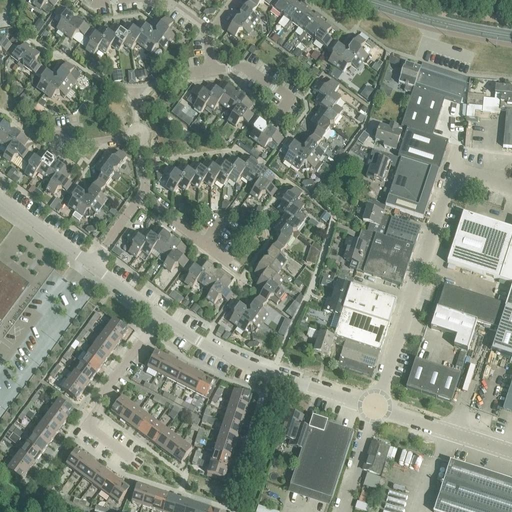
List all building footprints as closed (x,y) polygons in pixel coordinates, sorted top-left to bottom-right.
[(59,2),(56,0),(30,0),(30,1),(29,3),(41,11),(44,6),(48,6),(53,9),(59,2)] [(274,0),(251,0),(249,3),(257,9),(260,4),(264,3),(269,7),(274,0)] [(285,16),(295,4),(289,0),(285,0),(284,2),(279,4),(274,0),(269,7),(281,16),(285,16)] [(253,18),(253,14),(257,9),(249,3),(238,18),(253,29),(259,22),(253,18)] [(291,23),(304,5),(301,3),(299,7),(295,4),(285,16),(284,18),(289,22),(291,23)] [(298,29),(309,14),(305,11),(307,7),(304,5),(291,23),(289,22),(284,30),(287,32),(292,24),(298,29)] [(64,35),(74,23),(73,19),(61,10),(55,18),(60,22),(61,25),(57,30),(64,35)] [(305,34),(319,16),(316,14),(313,17),(309,14),(298,29),(304,33),(305,34)] [(312,39),(314,38),(323,25),(319,22),(322,18),(319,16),(305,34),(304,33),(298,40),(301,42),(307,35),(312,39)] [(253,29),(238,18),(228,33),(235,38),(239,33),(242,33),(248,37),(253,29)] [(169,35),(169,31),(173,26),(165,20),(158,30),(156,33),(157,36),(169,45),(174,38),(169,35)] [(79,45),(90,31),(78,22),(74,23),(64,35),(72,41),(73,40),(79,45)] [(153,37),(152,33),(140,25),(135,31),(139,35),(140,39),(136,44),(144,49),(153,37)] [(327,39),(327,35),(331,30),(323,25),(314,38),(314,41),(327,50),(332,43),(327,39)] [(140,39),(139,35),(135,31),(127,26),(122,33),(126,37),(127,41),(123,46),(131,51),(136,44),(140,39)] [(127,41),(126,37),(122,33),(115,28),(110,35),(109,35),(114,39),(115,43),(111,48),(118,53),(123,46),(127,41)] [(115,43),(114,39),(109,35),(110,35),(102,30),(97,36),(97,37),(102,41),(102,44),(98,50),(99,50),(106,55),(111,48),(115,43)] [(102,44),(102,41),(97,37),(97,36),(90,31),(79,45),(87,50),(86,51),(93,57),(99,50),(98,50),(102,44)] [(48,42),(52,37),(45,32),(42,38),(48,42)] [(13,38),(8,45),(13,48),(22,35),(18,33),(14,39),(13,38)] [(276,44),(279,39),(280,38),(275,35),(271,41),(276,44)] [(163,53),(169,45),(157,36),(153,37),(144,49),(147,52),(151,55),(154,50),(159,50),(163,53)] [(7,55),(13,48),(8,45),(0,39),(0,38),(0,51),(2,51),(7,55)] [(284,43),(279,39),(276,44),(281,48),(284,43)] [(362,53),(361,49),(365,45),(357,39),(348,51),(348,55),(361,65),(367,57),(362,53)] [(288,53),(293,47),(288,43),(283,49),(288,53)] [(345,56),(344,51),(332,43),(327,50),(332,54),(332,58),(328,63),(336,68),(345,56)] [(20,69),(32,51),(25,46),(21,51),(17,51),(13,48),(7,55),(19,64),(17,67),(20,69)] [(253,55),(257,49),(253,46),(248,52),(253,55)] [(298,59),(302,53),(297,49),(292,55),(298,59)] [(36,65),(36,62),(40,57),(32,51),(20,69),(23,71),(25,68),(36,77),(41,69),(36,65)] [(356,72),(361,65),(348,55),(345,56),(336,68),(343,74),(347,69),(351,68),(356,72)] [(398,67),(400,61),(392,58),(390,64),(398,67)] [(371,69),(377,73),(381,68),(380,67),(382,64),(379,62),(377,65),(375,64),(371,69)] [(414,90),(420,69),(405,64),(398,85),(413,90),(414,90)] [(71,79),(70,76),(74,71),(66,65),(59,75),(57,78),(58,82),(70,91),(76,83),(71,79)] [(54,82),(53,78),(41,69),(36,77),(40,80),(41,85),(38,89),(45,94),(54,82)] [(432,138),(444,99),(460,105),(467,83),(420,69),(414,90),(413,90),(401,129),(407,130),(432,138)] [(65,98),(70,91),(58,82),(54,82),(45,94),(52,100),(56,95),(60,94),(65,98)] [(333,95),(339,88),(331,82),(328,87),(324,88),(319,84),(313,92),(321,97),(326,101),(330,100),(333,95)] [(235,93),(223,84),(218,91),(217,92),(222,95),(223,99),(219,104),(220,104),(227,110),(236,97),(235,93)] [(223,99),(222,95),(217,92),(218,91),(210,86),(205,93),(210,97),(210,101),(207,106),(214,112),(220,104),(219,104),(223,99)] [(18,98),(24,91),(19,87),(13,94),(14,96),(18,98)] [(210,101),(210,97),(205,93),(198,87),(192,95),(197,99),(198,103),(194,108),(202,113),(207,106),(210,101)] [(511,89),(495,88),(495,97),(500,98),(499,112),(506,112),(502,149),(511,149),(511,89)] [(360,97),(366,101),(371,95),(365,91),(360,97)] [(335,108),(341,101),(333,95),(330,100),(326,101),(321,97),(315,104),(322,110),(327,114),(331,113),(335,108)] [(246,113),(252,106),(240,97),(236,97),(227,110),(234,115),(238,110),(241,109),(246,113)] [(499,112),(500,98),(495,97),(494,108),(487,108),(483,108),(482,113),(499,115),(499,112)] [(45,110),(43,109),(47,104),(41,100),(33,110),(41,115),(45,110)] [(176,108),(181,112),(186,106),(181,102),(176,108)] [(333,126),(343,114),(335,108),(331,113),(327,114),(322,110),(317,117),(330,127),(333,126)] [(248,126),(254,118),(246,113),(241,109),(238,110),(234,115),(228,122),(236,128),(239,123),(243,122),(248,126)] [(330,130),(330,127),(317,117),(311,124),(317,128),(317,132),(313,137),(321,143),(330,130)] [(267,132),(266,127),(254,118),(248,126),(253,129),(254,134),(250,138),(258,144),(267,132)] [(11,133),(11,130),(0,121),(0,144),(2,146),(11,133)] [(439,172),(448,143),(432,138),(407,130),(407,132),(391,126),(389,131),(380,128),(375,143),(385,146),(384,149),(400,154),(398,160),(401,160),(439,172)] [(275,150),(283,140),(270,131),(267,132),(258,144),(265,149),(267,147),(272,151),(275,150)] [(27,142),(15,132),(11,133),(2,146),(9,151),(12,146),(17,146),(22,149),(27,142)] [(221,148),(225,142),(217,137),(213,142),(221,148)] [(318,151),(318,147),(321,143),(313,137),(304,149),(305,153),(317,162),(323,154),(318,151)] [(301,154),(301,150),(289,140),(283,148),(288,152),(288,155),(284,160),(292,166),(301,154)] [(24,162),(30,154),(22,149),(17,146),(12,146),(9,151),(4,158),(11,164),(15,159),(19,158),(24,162)] [(253,150),(250,155),(256,160),(258,158),(260,156),(253,150)] [(54,166),(54,161),(41,152),(37,159),(36,160),(41,163),(42,167),(38,172),(45,178),(54,166)] [(388,173),(390,166),(398,169),(401,160),(398,160),(372,152),(371,158),(373,158),(366,179),(374,181),(374,182),(376,183),(377,180),(382,181),(385,173),(388,173)] [(310,171),(317,162),(305,153),(303,154),(306,172),(310,171)] [(42,167),(41,163),(36,160),(37,159),(30,154),(24,162),(28,165),(29,170),(25,174),(33,180),(38,172),(42,167)] [(117,172),(126,159),(119,154),(115,158),(111,159),(106,156),(101,163),(113,172),(117,172)] [(306,172),(303,154),(301,154),(292,166),(302,173),(303,172),(306,172)] [(258,170),(257,167),(245,157),(240,164),(244,168),(245,172),(241,177),(242,177),(249,183),(258,170)] [(245,172),(244,168),(240,164),(232,159),(227,166),(232,170),(233,174),(229,179),(236,184),(242,177),(241,177),(245,172)] [(424,218),(439,172),(401,160),(398,169),(386,206),(424,218)] [(233,174),(232,170),(227,166),(220,161),(214,168),(219,172),(220,176),(216,181),(224,186),(229,179),(233,174)] [(220,176),(219,172),(214,168),(207,162),(202,170),(207,174),(207,178),(204,182),(204,183),(211,188),(216,181),(220,176)] [(121,178),(113,172),(101,163),(95,170),(101,174),(101,178),(97,183),(105,188),(111,179),(115,182),(118,182),(121,178)] [(277,173),(280,168),(274,163),(271,168),(277,173)] [(59,165),(54,166),(45,178),(53,183),(56,178),(60,177),(65,181),(66,181),(71,174),(59,165)] [(207,178),(207,174),(202,170),(194,165),(189,172),(194,175),(195,180),(191,184),(191,185),(199,190),(204,183),(204,182),(207,178)] [(189,172),(182,166),(177,173),(182,177),(182,181),(178,186),(179,187),(186,192),(191,185),(191,184),(195,180),(194,175),(189,172)] [(6,177),(10,180),(13,176),(17,171),(13,168),(6,177)] [(182,181),(182,177),(177,173),(169,168),(164,176),(169,179),(170,183),(166,188),(174,194),(179,187),(178,186),(182,181)] [(269,187),(269,186),(274,179),(262,170),(258,170),(249,183),(256,188),(260,183),(264,183),(269,187)] [(19,180),(13,176),(10,180),(16,184),(19,180)] [(68,194),(73,186),(66,181),(65,181),(60,177),(56,178),(53,183),(47,190),(55,196),(58,191),(62,190),(68,194)] [(102,196),(101,193),(105,188),(97,183),(92,190),(88,195),(89,199),(101,208),(107,200),(102,196)] [(271,199),(276,191),(269,186),(269,187),(264,183),(260,183),(256,188),(250,195),(258,200),(262,195),(266,195),(271,199)] [(85,199),(84,195),(73,186),(68,194),(72,197),(73,201),(69,206),(76,212),(85,199)] [(28,193),(32,196),(36,190),(32,187),(28,193)] [(296,203),(302,196),(294,190),(291,195),(287,196),(282,192),(276,200),(284,205),(289,208),(293,208),(296,203)] [(55,210),(59,205),(61,202),(56,199),(49,209),(54,212),(55,210)] [(90,218),(87,199),(85,199),(76,212),(77,212),(73,217),(80,222),(84,217),(86,219),(87,218),(90,218)] [(94,218),(101,208),(89,199),(87,199),(90,218),(93,217),(94,218)] [(298,216),(304,209),(296,203),(293,208),(289,208),(284,205),(279,212),(285,217),(286,217),(290,221),(295,220),(298,216)] [(364,210),(362,217),(363,218),(364,219),(363,223),(370,225),(367,233),(370,234),(376,236),(414,248),(416,241),(418,235),(420,229),(383,217),(386,208),(372,204),(370,210),(367,209),(367,210),(365,209),(364,210)] [(118,214),(112,209),(109,213),(115,218),(118,214)] [(231,217),(235,212),(230,209),(226,213),(231,217)] [(499,281),(511,242),(511,230),(463,215),(447,264),(499,281)] [(297,233),(305,221),(298,216),(295,220),(290,221),(286,217),(285,217),(280,225),(297,237),(299,235),(297,233)] [(311,221),(309,224),(316,229),(318,226),(311,221)] [(284,250),(294,237),(296,239),(297,237),(280,225),(275,232),(280,236),(280,240),(276,245),(284,250)] [(171,242),(170,238),(158,229),(153,237),(158,241),(158,244),(154,250),(155,250),(162,255),(171,242)] [(158,241),(153,237),(145,231),(140,238),(145,242),(146,246),(142,251),(142,252),(149,257),(155,250),(154,250),(158,244),(158,241)] [(347,250),(344,261),(351,263),(352,261),(359,264),(360,261),(363,262),(364,258),(361,257),(366,241),(368,242),(370,234),(367,233),(361,232),(358,244),(348,241),(345,249),(347,250)] [(146,246),(145,242),(140,238),(133,233),(127,240),(132,244),(133,248),(129,253),(137,259),(142,252),(142,251),(146,246)] [(351,263),(349,269),(356,272),(402,286),(408,267),(405,266),(410,247),(414,249),(414,248),(376,236),(370,234),(368,242),(366,241),(361,257),(364,258),(363,262),(360,261),(359,264),(352,261),(351,263)] [(182,258),(187,251),(175,242),(171,242),(162,255),(158,260),(165,265),(169,260),(173,255),(176,254),(181,259),(182,258)] [(511,242),(499,281),(511,285),(511,242)] [(314,243),(311,247),(320,254),(322,249),(314,243)] [(281,259),(281,255),(284,250),(276,245),(267,257),(268,261),(281,270),(286,263),(281,259)] [(317,263),(320,254),(311,247),(310,246),(309,247),(310,249),(306,263),(316,267),(317,263)] [(183,271),(189,263),(182,258),(181,259),(176,254),(173,255),(169,260),(165,265),(163,267),(171,273),(174,267),(178,267),(183,271)] [(281,270),(268,261),(264,261),(255,273),(262,279),(266,274),(270,273),(275,277),(281,270)] [(214,275),(213,271),(201,262),(196,269),(201,273),(201,276),(197,282),(198,282),(205,287),(214,275)] [(0,326),(5,319),(4,319),(3,318),(14,303),(15,304),(28,285),(18,278),(0,263),(0,326)] [(201,276),(201,273),(196,269),(189,263),(183,271),(188,274),(189,278),(185,283),(193,289),(198,282),(197,282),(201,276)] [(277,289),(282,282),(275,277),(270,273),(266,274),(262,279),(257,286),(264,292),(268,286),(272,286),(277,290),(277,289)] [(225,291),(225,290),(230,283),(218,274),(214,275),(205,287),(212,293),(216,288),(220,287),(225,291)] [(330,281),(336,283),(338,276),(332,274),(330,281)] [(323,279),(321,287),(336,292),(339,284),(323,279)] [(293,284),(300,288),(302,285),(296,280),(293,284)] [(343,311),(350,288),(339,284),(336,292),(336,294),(335,293),(331,305),(326,303),(324,312),(341,317),(343,311)] [(279,302),(284,295),(277,289),(277,290),(272,286),(268,286),(264,292),(262,295),(259,298),(266,304),(270,299),(273,299),(279,302)] [(498,329),(506,306),(445,286),(437,309),(498,329)] [(227,303),(233,296),(225,290),(225,291),(220,287),(216,288),(212,293),(207,299),(214,305),(218,300),(222,300),(227,303)] [(350,288),(343,311),(389,326),(396,303),(350,288)] [(263,313),(263,309),(266,304),(259,298),(252,307),(250,310),(250,314),(263,324),(268,317),(263,313)] [(247,315),(246,311),(243,308),(234,302),(228,309),(234,313),(234,317),(230,322),(237,327),(247,315)] [(196,315),(201,307),(196,304),(194,308),(193,307),(190,311),(196,315)] [(294,304),(285,315),(292,320),(299,308),(294,304)] [(498,329),(491,351),(511,358),(511,311),(505,309),(498,329)] [(436,310),(430,329),(457,338),(454,348),(467,352),(477,324),(436,310)] [(380,353),(389,326),(343,311),(341,317),(334,339),(343,342),(380,353)] [(255,334),(263,324),(250,314),(248,315),(251,333),(254,333),(255,334)] [(251,333),(248,315),(247,315),(237,327),(248,335),(249,334),(251,333)] [(128,332),(113,321),(107,330),(122,341),(128,332)] [(284,322),(278,335),(284,338),(290,325),(284,322)] [(87,334),(90,331),(86,328),(79,336),(83,339),(85,341),(88,335),(87,334)] [(122,341),(107,330),(101,338),(115,349),(122,341)] [(341,348),(343,342),(334,339),(309,331),(307,336),(308,339),(317,342),(313,353),(328,358),(332,345),(341,348)] [(79,344),(83,339),(79,336),(73,345),(77,348),(80,345),(79,344)] [(115,349),(101,338),(94,347),(109,358),(115,349)] [(372,378),(380,353),(343,342),(341,348),(344,348),(340,359),(337,367),(372,378)] [(75,352),(77,348),(73,345),(67,353),(71,356),(74,351),(75,352)] [(109,358),(94,347),(88,356),(102,367),(109,358)] [(67,362),(71,356),(67,353),(63,359),(67,362)] [(157,374),(165,358),(156,353),(147,369),(157,374)] [(460,354),(456,369),(461,371),(466,356),(460,354)] [(102,367),(88,356),(81,364),(96,375),(102,367)] [(76,358),(70,368),(76,371),(82,362),(76,358)] [(167,379),(175,363),(165,358),(157,374),(167,379)] [(451,403),(460,375),(415,361),(406,389),(451,403)] [(176,384),(185,368),(175,363),(167,379),(176,384)] [(96,375),(81,364),(75,373),(90,384),(96,375)] [(186,389),(194,373),(185,368),(176,384),(186,389)] [(54,379),(58,374),(54,371),(50,376),(54,379)] [(90,384),(75,373),(68,382),(83,393),(90,384)] [(196,395),(204,379),(194,373),(186,389),(196,395)] [(205,400),(214,384),(204,379),(196,395),(205,400)] [(83,393),(68,382),(62,390),(77,402),(83,393)] [(511,383),(503,411),(511,413),(511,383)] [(248,408),(251,398),(234,392),(230,402),(248,408)] [(120,420),(131,405),(122,398),(111,413),(120,420)] [(74,412),(59,401),(52,410),(67,421),(74,412)] [(245,418),(248,408),(230,402),(227,413),(245,418)] [(129,426),(140,411),(131,405),(120,420),(129,426)] [(67,421),(52,410),(46,418),(61,429),(67,421)] [(137,433),(149,418),(140,411),(129,426),(137,433)] [(287,412),(279,438),(290,443),(288,447),(301,451),(309,429),(308,429),(302,427),(301,426),(303,418),(287,412)] [(241,429),(244,419),(245,418),(227,413),(223,423),(241,429)] [(61,429),(46,418),(40,427),(54,438),(61,429)] [(146,439),(157,424),(149,418),(137,433),(146,439)] [(296,468),(290,487),(331,501),(353,434),(351,433),(334,427),(327,425),(328,423),(323,422),(312,418),(309,429),(301,451),(296,468)] [(238,439),(241,429),(223,423),(220,433),(238,439)] [(155,446),(166,431),(157,424),(146,439),(155,446)] [(54,438),(40,427),(33,436),(48,447),(54,438)] [(9,440),(13,434),(9,431),(5,437),(9,440)] [(164,452),(175,437),(166,431),(155,446),(164,452)] [(234,449),(238,439),(220,433),(217,443),(234,449)] [(48,447),(33,436),(27,444),(41,455),(48,447)] [(172,459),(184,444),(175,437),(164,452),(172,459)] [(231,460),(234,449),(217,443),(213,454),(231,460)] [(41,455),(27,444),(20,453),(35,464),(41,455)] [(181,465),(192,450),(184,444),(172,459),(181,465)] [(367,465),(365,472),(372,474),(372,473),(379,475),(388,448),(381,446),(377,458),(376,458),(371,456),(370,456),(367,465)] [(377,490),(375,495),(381,497),(391,465),(393,466),(397,451),(390,449),(385,463),(381,478),(380,479),(377,490)] [(75,472),(86,457),(77,451),(66,466),(75,472)] [(35,464),(20,453),(14,462),(29,473),(35,464)] [(228,470),(231,460),(213,454),(210,464),(228,470)] [(84,479),(95,464),(86,457),(75,472),(84,479)] [(29,473),(14,462),(7,471),(22,482),(29,473)] [(92,485),(103,470),(95,464),(84,479),(92,485)] [(224,480),(228,470),(210,464),(206,474),(224,480)] [(511,511),(511,483),(450,464),(434,511),(511,511)] [(101,492),(112,477),(103,470),(92,485),(101,492)] [(365,479),(363,486),(377,490),(380,479),(381,478),(367,474),(365,479)] [(110,498),(121,483),(112,477),(101,492),(110,498)] [(118,505),(130,490),(121,483),(110,498),(118,505)] [(46,495),(52,488),(48,486),(43,493),(46,495)] [(142,507),(148,490),(137,486),(132,504),(142,507)] [(267,486),(265,494),(283,498),(285,490),(267,486)] [(152,510),(158,493),(148,490),(142,507),(152,510)] [(361,492),(358,501),(364,503),(367,494),(361,492)] [(156,511),(163,511),(168,496),(158,493),(152,510),(156,511)] [(174,511),(179,500),(168,496),(163,511),(174,511)] [(186,511),(189,503),(179,500),(174,511),(186,511)] [(197,511),(199,507),(189,503),(186,511),(197,511)]
